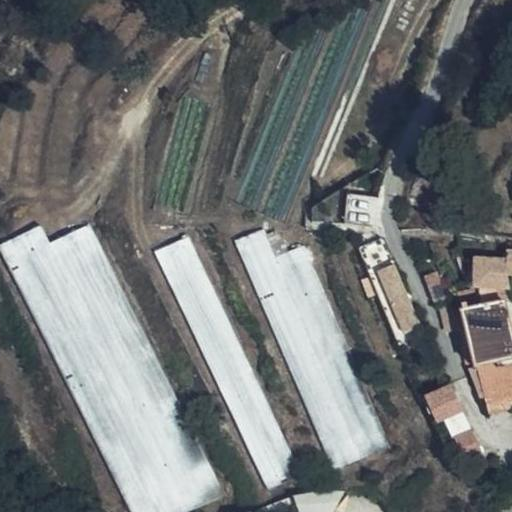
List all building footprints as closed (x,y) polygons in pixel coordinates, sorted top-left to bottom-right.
[(345,196),(423,0),(369,0),(289,46),(226,206),(296,236),(315,185),(345,196)] [(186,222),(215,107),(186,99),(156,213),(186,222)] [(193,511),(224,497),(91,231),(51,250),(42,232),(2,252),(128,511),(193,511)] [(392,450),(305,249),(277,261),(266,235),(237,247),(337,474),(392,450)] [(303,479),(189,243),(158,258),(271,494),(303,479)] [(401,324),(418,317),(398,269),(380,276),(401,324)] [(464,316),(476,372),(493,368),(499,393),(503,410),(510,409),(511,405),(511,325),(508,305),(464,316)] [(493,368),(476,372),(482,397),(499,393),(493,368)] [(455,386),(427,394),(436,422),(463,414),(455,386)] [(335,511),(337,493),(300,489),(297,511),(335,511)] [(511,511),(511,499),(503,501),(505,511),(511,511)]
